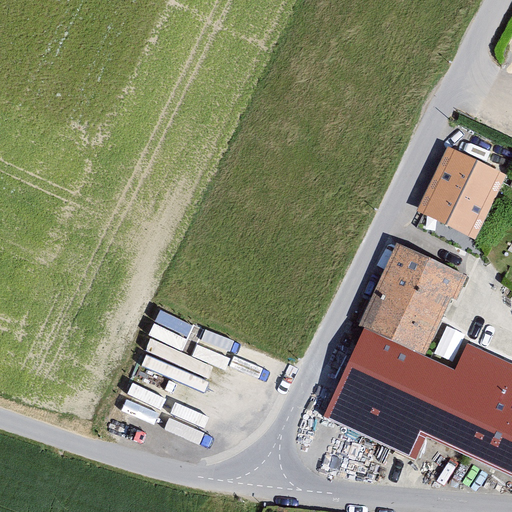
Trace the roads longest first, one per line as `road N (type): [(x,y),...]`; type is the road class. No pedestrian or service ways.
road 1 (residential): [(511,498),(262,476),(506,0)]
road 2 (track): [(0,405),(136,450),(262,476)]
